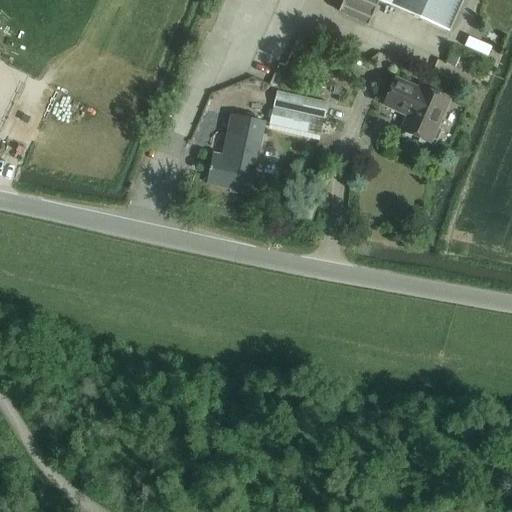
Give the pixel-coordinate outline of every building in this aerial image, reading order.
[(347,0),(341,14),(369,27),(379,2),(449,33),(464,0),(347,0)] [(448,64),(468,73),(472,65),(468,63),(468,62),(452,55),(448,64)] [(327,81),(305,76),(302,93),(323,97),(327,81)] [(385,106),(401,114),(402,111),(409,114),(402,131),(431,144),(432,139),(437,141),(441,131),(437,129),(449,102),(421,89),(420,91),(396,80),(385,106)] [(269,126),(320,137),(328,104),(277,93),(269,126)] [(263,124),(253,122),(254,117),(245,115),(244,120),(231,117),(223,158),(213,156),(207,185),(236,191),(235,194),(248,197),(263,124)] [(299,219),(312,223),(317,206),(305,202),(299,219)]
